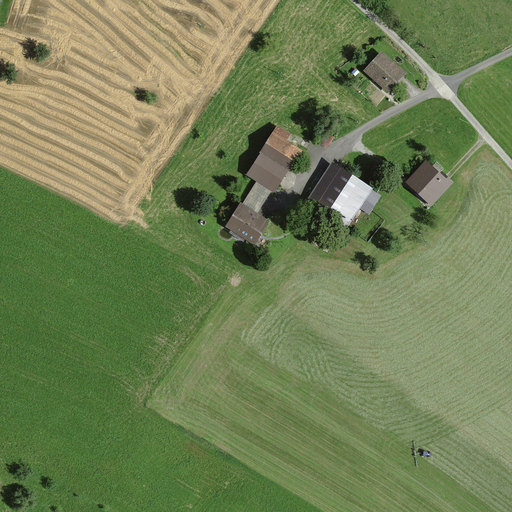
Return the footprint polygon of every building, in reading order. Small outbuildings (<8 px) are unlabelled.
[(403,72),(378,52),(361,72),(386,93),(403,72)] [(275,124),(258,152),(288,170),(300,149),(284,139),(289,133),(275,124)] [(288,170),(258,152),(243,176),(273,194),(288,170)] [(450,182),(424,159),(405,181),(431,204),(450,182)] [(371,188),(330,163),(303,207),(344,232),(371,188)] [(267,218),(237,200),(222,225),(252,243),(267,218)]
